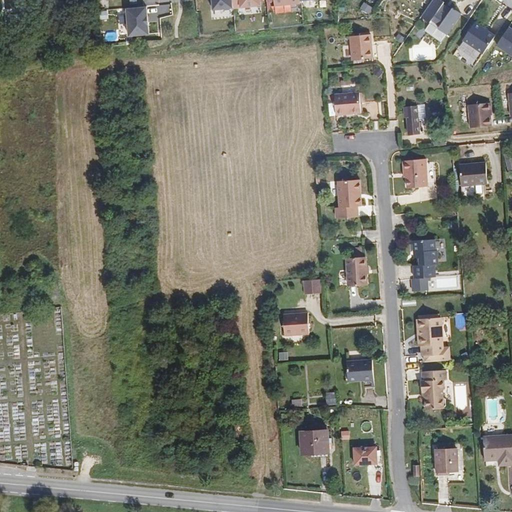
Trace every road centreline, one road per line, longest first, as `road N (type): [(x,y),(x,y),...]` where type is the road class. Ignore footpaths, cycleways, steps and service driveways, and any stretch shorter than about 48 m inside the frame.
road 1 (residential): [(371,143),(383,172),(403,511)]
road 2 (primary): [(300,511),(0,482)]
